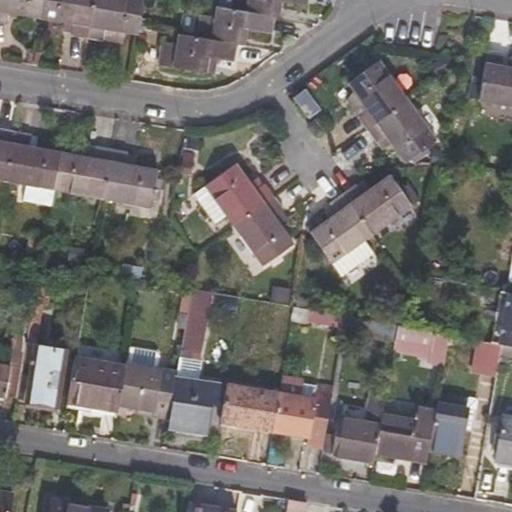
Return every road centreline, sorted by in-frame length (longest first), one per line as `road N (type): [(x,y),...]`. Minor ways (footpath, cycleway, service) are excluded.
road 1 (residential): [(452,511),(0,436)]
road 2 (residential): [(381,0),(247,94),(211,109),(170,110),(0,79)]
